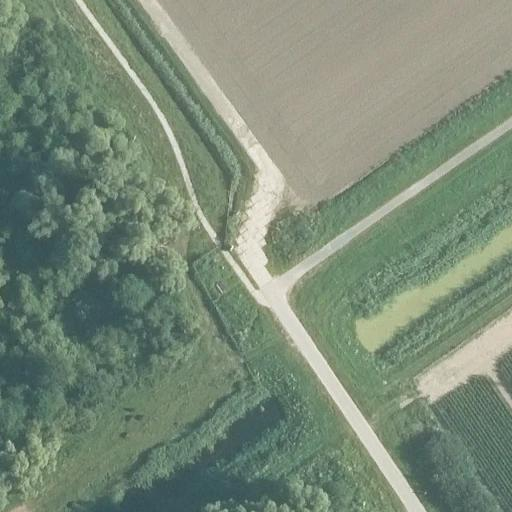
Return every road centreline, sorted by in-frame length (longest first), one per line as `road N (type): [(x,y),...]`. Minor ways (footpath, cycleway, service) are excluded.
road 1 (track): [(274,294),(250,253),(271,173),(149,0)]
road 2 (unclassified): [(412,511),(274,294)]
